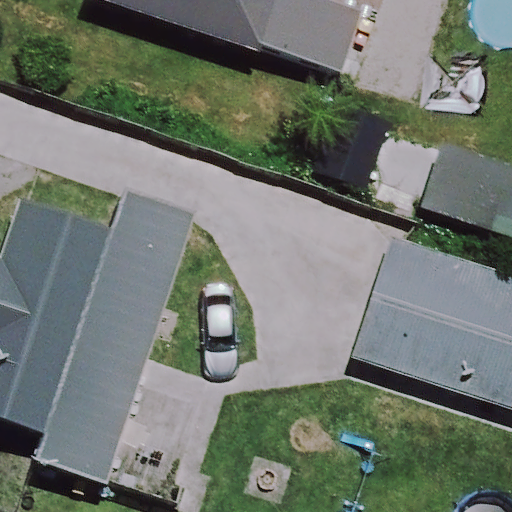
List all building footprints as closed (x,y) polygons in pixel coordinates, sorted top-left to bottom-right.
[(321,0),(79,0),(76,10),(326,92),(348,26),(316,16),(321,0)] [(0,441),(28,449),(19,481),(95,504),(179,226),(107,204),(94,248),(3,221),(0,230),(0,441)] [(271,247),(204,225),(181,296),(248,318),(271,247)] [(511,420),(511,314),(370,270),(338,370),(511,424),(511,420)] [(272,434),(206,411),(181,482),(247,505),(272,434)]
